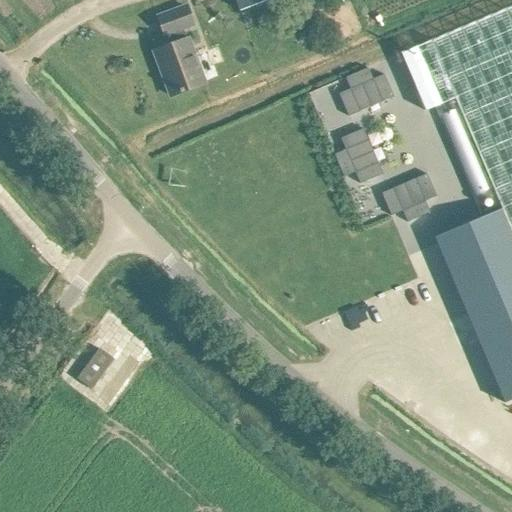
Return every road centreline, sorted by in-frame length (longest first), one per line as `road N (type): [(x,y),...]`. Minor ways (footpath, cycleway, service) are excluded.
road 1 (unclassified): [(474,511),(258,346),(127,217)]
road 2 (unclassified): [(0,390),(127,217)]
road 3 (unclassified): [(127,217),(0,70)]
